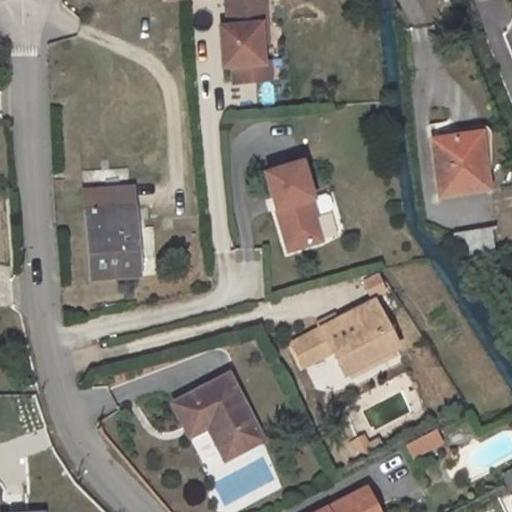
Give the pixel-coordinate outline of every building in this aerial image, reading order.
[(246,16),(252,15),(250,0),(214,0),(216,18),(204,19),(209,58),(218,58),(219,75),(243,74),(241,56),(250,56),(246,16)] [(424,167),(470,163),(468,121),(461,121),(461,110),(419,114),(424,167)] [(270,260),(306,250),(298,223),(292,225),(288,210),(296,208),(287,174),(251,184),(270,260)] [(80,302),(130,297),(121,226),(115,226),(112,212),(67,219),(80,302)] [(459,232),(460,259),(497,257),(495,229),(459,232)] [(370,297),(388,290),(382,274),(364,282),(370,297)] [(335,387),(389,361),(363,310),(285,351),(297,374),(322,361),(335,387)] [(252,451),(218,388),(162,417),(173,436),(193,426),(201,441),(217,469),(252,451)] [(193,426),(173,436),(180,451),(201,441),(193,426)] [(406,444),(412,460),(445,447),(439,431),(406,444)] [(511,470),(502,474),(509,491),(511,489),(511,470)]
